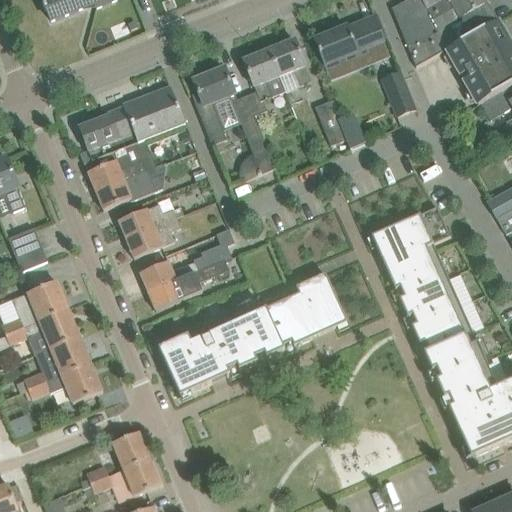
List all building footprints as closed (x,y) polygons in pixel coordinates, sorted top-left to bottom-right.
[(42,0),(52,23),(96,6),(97,10),(117,2),(116,0),(42,0)] [(498,24),(498,23),(485,0),(409,0),(406,2),(392,11),(402,34),(409,50),(416,69),(427,63),(452,50),(498,24)] [(348,29),(344,31),(355,56),(385,44),(375,19),(349,30),(348,29)] [(511,47),(498,24),(453,49),(447,53),(461,78),(467,75),(469,79),(464,82),(473,98),(478,107),(511,88),(511,47)] [(355,56),(344,31),(315,43),(325,68),(355,56)] [(295,42),(269,52),(287,94),(312,84),(306,69),(306,68),(295,42)] [(257,94),(247,98),(256,118),(268,113),(264,104),(287,94),(269,52),(244,63),(255,90),(255,89),(257,94)] [(256,118),(247,98),(238,102),(235,97),(236,96),(225,71),(194,83),(199,95),(193,98),(215,154),(227,149),(224,143),(228,142),(213,106),(231,98),(254,157),(252,157),(251,158),(248,160),(246,161),(245,163),(244,164),(243,166),(241,169),(240,171),(240,173),(240,175),(240,177),(240,178),(240,180),(240,182),(241,184),(241,186),(276,171),(256,118)] [(416,112),(401,75),(383,82),(397,119),(416,112)] [(511,88),(496,98),(482,106),(491,122),(511,110),(511,122),(507,125),(511,132),(511,88)] [(124,109),(124,110),(138,146),(186,127),(171,90),(124,109)] [(331,103),(315,109),(331,148),(346,142),(331,103)] [(138,146),(124,110),(108,116),(109,118),(79,130),(88,153),(80,156),(85,167),(138,146)] [(188,132),(180,135),(184,145),(192,141),(188,132)] [(7,159),(0,162),(0,218),(0,217),(0,200),(7,198),(13,215),(26,209),(7,159)] [(88,175),(96,194),(124,182),(147,173),(143,164),(120,173),(116,163),(88,175)] [(204,171),(193,175),(196,182),(207,178),(204,171)] [(124,182),(96,194),(104,213),(132,201),(133,203),(155,193),(150,182),(147,173),(124,182)] [(511,191),(488,206),(497,221),(511,212),(511,191)] [(119,224),(127,243),(155,231),(177,220),(174,212),(164,216),(160,207),(147,212),(119,224)] [(174,212),(177,220),(185,217),(181,209),(174,212)] [(388,267),(390,273),(436,252),(434,247),(451,239),(438,209),(372,239),(385,269),(388,267)] [(507,238),(508,237),(511,234),(511,212),(497,221),(507,238)] [(155,231),(127,243),(135,261),(176,244),(172,235),(181,230),(177,220),(155,231)] [(9,241),(9,242),(22,274),(48,264),(35,231),(9,241)] [(141,276),(148,295),(225,263),(233,259),(227,248),(194,262),(195,265),(173,274),(169,264),(141,276)] [(388,274),(401,303),(449,281),(436,252),(390,273),(388,274)] [(229,272),(225,263),(148,295),(156,313),(184,301),(203,294),(199,285),(229,272)] [(2,269),(5,278),(18,273),(14,265),(2,269)] [(326,276),(291,292),(312,338),(317,336),(318,339),(348,325),(326,276)] [(401,303),(413,330),(462,308),(449,281),(401,303)] [(2,329),(6,338),(69,312),(57,284),(12,303),(20,321),(2,329)] [(291,292),(262,305),(284,354),(313,341),(312,339),(312,338),(291,292)] [(474,304),(466,307),(476,331),(484,328),(474,304)] [(262,305),(235,317),(257,366),(284,354),(262,305)] [(413,330),(425,358),(474,336),(462,308),(413,330)] [(36,358),(51,351),(80,339),(69,312),(6,338),(0,340),(0,351),(10,348),(28,340),(36,358)] [(235,317),(206,330),(227,376),(228,379),(257,366),(235,317)] [(152,326),(144,330),(147,338),(156,334),(152,326)] [(206,330),(189,338),(210,387),(228,379),(227,376),(206,330)] [(425,358),(437,385),(486,363),(474,336),(425,358)] [(210,387),(189,338),(159,352),(179,395),(189,391),(191,396),(210,387)] [(51,351),(62,379),(92,366),(80,339),(51,351)] [(437,385),(450,414),(497,393),(496,391),(498,390),(486,363),(437,385)] [(92,366),(62,379),(73,407),(103,394),(92,366)] [(43,374),(25,382),(29,392),(47,385),(43,374)] [(504,410),(506,409),(511,423),(511,383),(498,390),(496,391),(497,393),(504,410)] [(47,385),(29,392),(33,402),(51,395),(47,385)] [(450,414),(458,431),(504,410),(497,393),(450,414)] [(458,431),(467,450),(472,448),(476,459),(511,442),(511,423),(506,409),(504,410),(458,431)] [(114,446),(124,472),(150,462),(140,435),(114,446)] [(124,472),(91,486),(95,497),(113,489),(119,504),(135,498),(135,499),(161,488),(150,462),(124,472)] [(87,475),(91,486),(110,478),(105,468),(87,475)] [(19,511),(10,487),(0,490),(0,511),(19,511)] [(500,504),(496,506),(499,511),(511,511),(511,498),(507,501),(507,499),(499,502),(500,504)] [(63,511),(59,501),(45,507),(47,511),(63,511)]
